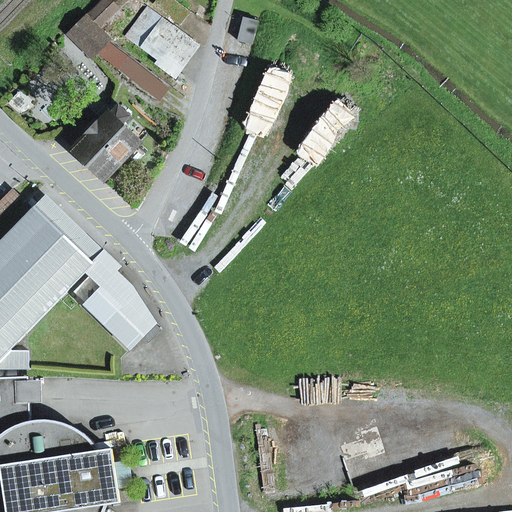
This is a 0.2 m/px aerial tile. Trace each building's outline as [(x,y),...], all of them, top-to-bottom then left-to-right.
[(111,40),(99,29),(120,8),(111,0),(106,0),(72,35),(93,58),(111,40)] [(127,0),(111,0),(120,8),(127,0)] [(156,0),(153,5),(181,25),(191,12),(175,0),(156,0)] [(156,64),(175,79),(199,46),(147,7),(125,36),(159,61),(156,64)] [(119,106),(74,150),(105,180),(140,143),(122,126),(131,117),(119,106)] [(0,202),(0,219),(21,199),(12,190),(0,202)] [(95,264),(106,253),(46,196),(36,206),(95,264)] [(29,351),(10,351),(88,272),(95,264),(36,206),(0,243),(0,370),(29,369),(29,351)] [(120,267),(106,253),(95,264),(88,272),(125,308),(108,325),(131,348),(144,335),(156,323),(132,287),(116,272),(120,267)] [(156,323),(144,335),(149,340),(161,328),(156,323)] [(0,437),(4,434),(17,426),(31,422),(29,377),(0,378),(0,437)] [(0,437),(0,511),(100,511),(99,506),(121,503),(119,490),(115,463),(113,450),(91,453),(90,445),(95,444),(82,432),(66,424),(49,421),(31,422),(17,426),(4,434),(0,437)] [(119,490),(134,487),(130,461),(115,463),(119,490)]
